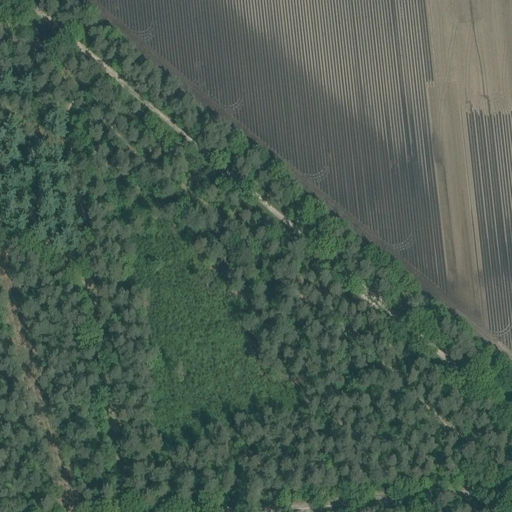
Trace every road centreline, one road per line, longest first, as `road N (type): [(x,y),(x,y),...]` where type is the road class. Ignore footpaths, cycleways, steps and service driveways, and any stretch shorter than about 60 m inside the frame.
road 1 (track): [(511,417),(27,0)]
road 2 (track): [(78,272),(96,290),(132,511)]
road 3 (track): [(215,511),(380,498)]
road 4 (track): [(380,498),(508,485)]
